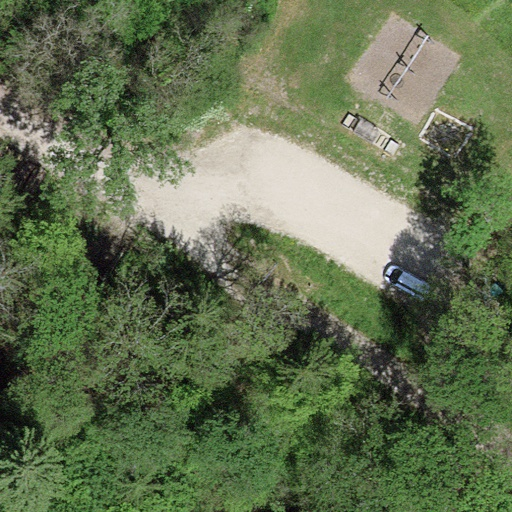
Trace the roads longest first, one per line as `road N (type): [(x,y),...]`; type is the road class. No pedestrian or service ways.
road 1 (track): [(511,446),(0,101)]
road 2 (track): [(176,221),(220,180),(253,171),(460,290)]
